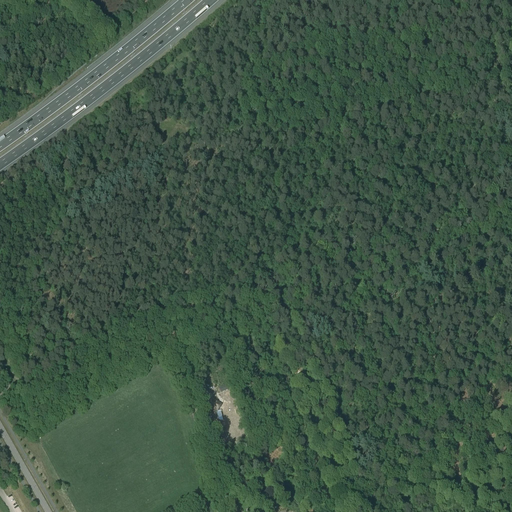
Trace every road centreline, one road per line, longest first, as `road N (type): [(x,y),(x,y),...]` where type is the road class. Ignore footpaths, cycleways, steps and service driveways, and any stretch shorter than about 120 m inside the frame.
road 1 (track): [(8,387),(72,200),(199,145),(511,79)]
road 2 (track): [(318,511),(242,322),(196,299),(49,350),(8,387)]
road 3 (track): [(182,301),(229,138),(289,71),(324,45),(378,30),(401,0)]
road 4 (track): [(201,303),(511,203)]
road 5 (track): [(242,0),(215,23),(199,70),(101,143),(65,141),(0,189)]
road 6 (motorway): [(0,166),(212,0)]
road 7 (motorway): [(184,0),(0,143)]
road 8 (track): [(511,343),(390,511)]
